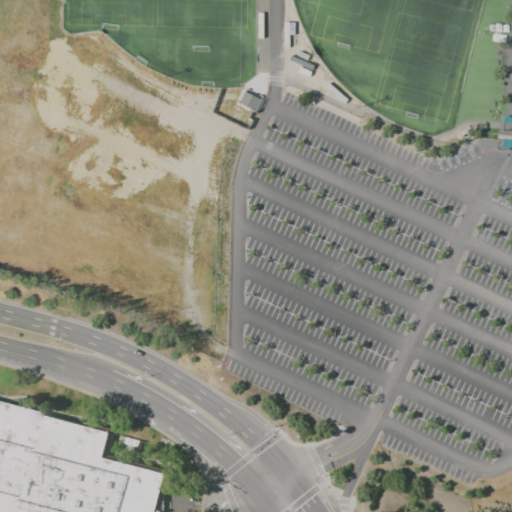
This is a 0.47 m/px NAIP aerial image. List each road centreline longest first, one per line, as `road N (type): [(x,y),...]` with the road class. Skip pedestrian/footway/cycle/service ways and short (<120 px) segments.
road 1 (primary): [(288,475),(215,400),(134,353),(0,310)]
road 2 (primary): [(103,381),(196,436),(259,497)]
